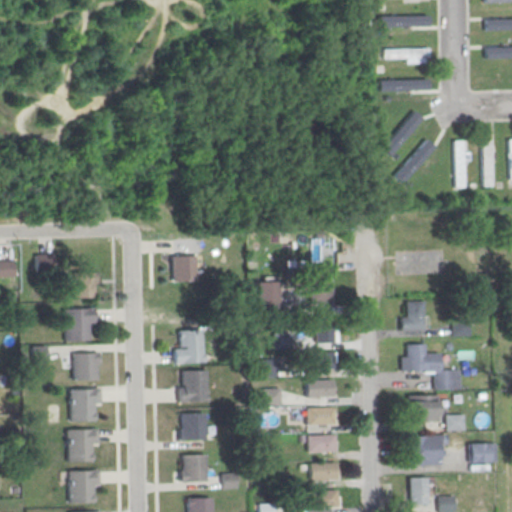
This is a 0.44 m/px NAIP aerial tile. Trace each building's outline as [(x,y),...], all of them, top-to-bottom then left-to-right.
[(426,16),(380,16),(380,27),(390,27),(390,31),(426,31),(426,16)] [(427,47),(380,47),(380,59),(398,59),(398,63),(427,63),(427,47)] [(402,124),(408,130),(418,119),(412,112),(402,124)] [(452,187),(462,187),(462,139),(452,139),(452,187)] [(480,187),(491,187),(491,139),(480,139),(480,187)] [(34,270),(51,269),(51,253),(33,254),(34,270)] [(170,280),(193,280),(193,255),(170,255),(170,280)] [(11,260),(0,259),(0,276),(11,276),(11,260)] [(330,303),(330,268),(307,268),(307,303),(330,303)] [(91,272),(71,272),(71,297),(91,297),(91,272)] [(253,312),(276,312),(276,281),(253,281),(253,312)] [(403,303),(422,302),(422,330),(404,330),(403,303)] [(62,308),(92,307),(92,321),(87,321),(88,339),(63,340),(62,308)] [(313,342),(327,342),(327,317),(313,317),(313,342)] [(450,319),(467,318),(468,336),(450,337),(450,319)] [(203,362),(171,363),(171,348),(177,348),(176,330),(202,329),(203,362)] [(404,343),(423,343),(423,352),(438,352),(438,370),(457,369),(458,388),(431,389),(431,369),(398,370),(398,356),(404,355),(404,343)] [(45,345),(30,345),(30,361),(45,361),(45,345)] [(69,352),(98,351),(99,360),(95,360),(96,378),(70,379),(69,352)] [(302,352),(330,351),(331,368),(302,369),(302,352)] [(274,359),(256,359),(256,374),(274,374),(274,359)] [(206,401),(174,402),(174,387),(180,387),(179,369),(205,368),(206,401)] [(302,380),(331,378),(332,395),(303,397),(302,380)] [(66,388),(98,387),(98,402),(92,402),(92,420),(67,421),(66,388)] [(279,404),(279,388),(261,388),(261,404),(279,404)] [(405,394),(435,393),(435,420),(406,420),(405,394)] [(303,407),(332,406),(333,423),(304,424),(303,407)] [(202,412),(203,439),(177,440),(176,428),(179,428),(178,413),(202,412)] [(443,414),(460,413),(461,431),(443,432),(443,414)] [(63,428),(95,427),(96,442),(89,443),(90,461),(64,461),(63,428)] [(305,434),(333,433),(334,450),(305,451),(305,434)] [(406,435),(437,434),(437,462),(406,462),(406,435)] [(493,442),(467,442),(467,462),(493,462),(493,442)] [(204,453),(204,480),(178,481),(177,469),(180,469),(179,454),(204,453)] [(306,462),(335,461),(336,478),(307,479),(306,462)] [(65,471),(97,469),(97,484),(91,485),(92,503),(66,503),(65,471)] [(406,476),(425,476),(425,503),(407,504),(406,476)] [(307,490),(335,488),(336,505),(307,507),(307,490)] [(209,511),(184,511),(184,498),(209,497),(209,511)]
